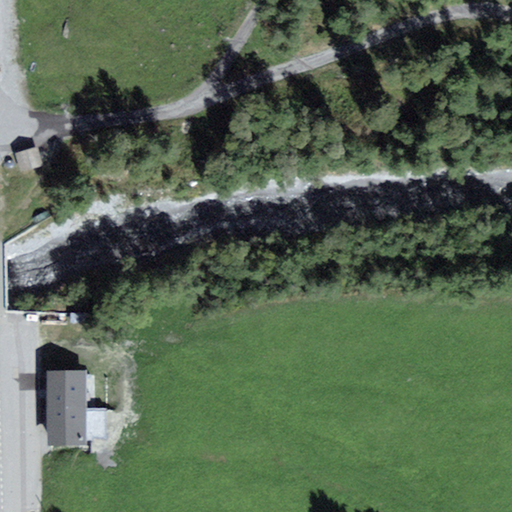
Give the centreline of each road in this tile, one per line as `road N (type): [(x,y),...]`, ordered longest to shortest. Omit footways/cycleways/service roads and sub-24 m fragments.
road 1 (residential): [(182,111),(420,21),(472,7),(511,14)]
road 2 (residential): [(182,111),(0,135)]
road 3 (track): [(265,0),(182,111)]
